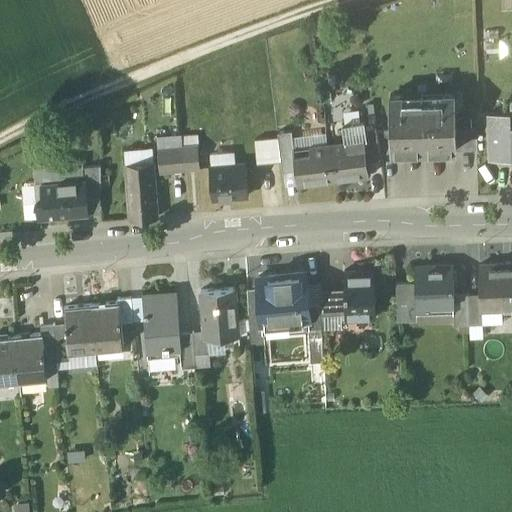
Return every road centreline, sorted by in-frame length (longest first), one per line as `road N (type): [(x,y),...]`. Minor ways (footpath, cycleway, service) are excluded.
road 1 (tertiary): [(0,260),(335,224),(511,226)]
road 2 (track): [(354,0),(134,80),(0,147)]
